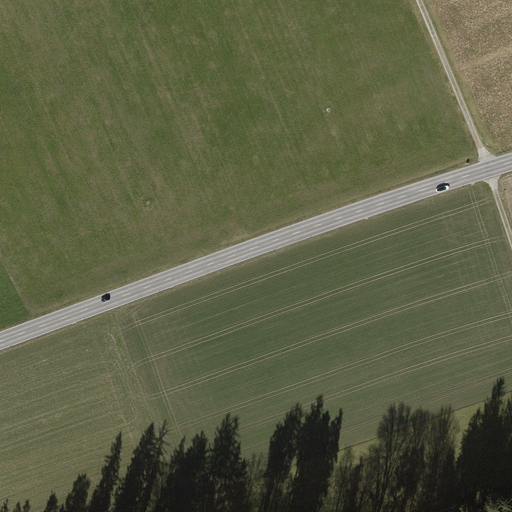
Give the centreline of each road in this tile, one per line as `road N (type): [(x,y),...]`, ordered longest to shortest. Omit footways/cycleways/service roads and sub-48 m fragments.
road 1 (tertiary): [(511,161),(0,341)]
road 2 (track): [(511,238),(418,0)]
